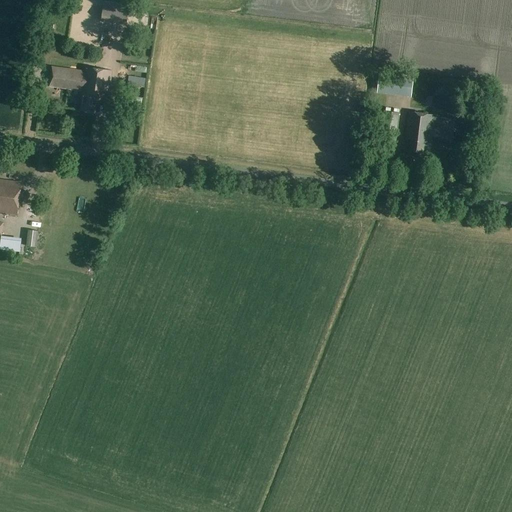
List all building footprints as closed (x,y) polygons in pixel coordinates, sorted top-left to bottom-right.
[(126,25),(129,5),(104,2),(101,22),(126,25)] [(52,63),(51,67),(48,86),(81,91),(80,96),(82,96),(80,111),(94,113),(97,97),(108,99),(112,70),(85,66),(85,67),(52,63)] [(411,97),(413,79),(379,75),(377,93),(411,97)] [(132,90),(141,90),(141,78),(133,78),(132,90)] [(396,134),(399,113),(385,111),(382,132),(396,134)] [(452,142),(455,121),(433,118),(434,116),(409,113),(405,142),(412,143),(410,156),(424,158),(426,144),(432,145),(433,139),(452,142)] [(0,212),(18,215),(22,183),(0,179),(0,212)] [(36,247),(38,231),(28,230),(26,246),(36,247)] [(17,246),(18,235),(1,234),(0,245),(17,246)]
